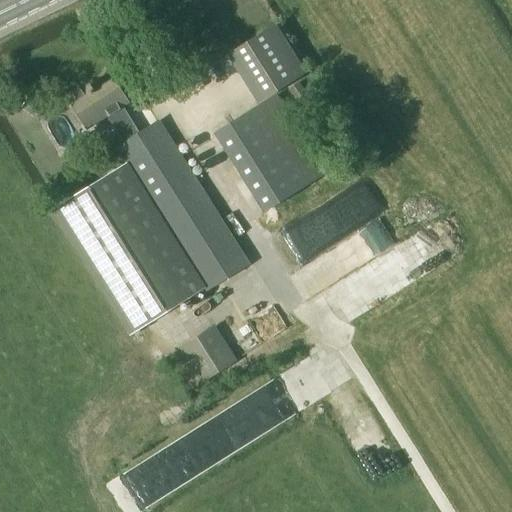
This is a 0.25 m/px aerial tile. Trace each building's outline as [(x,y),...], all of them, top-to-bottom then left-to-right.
[(232,53),(262,100),(302,75),(272,27),(232,53)] [(89,86),(68,99),(86,129),(107,115),(125,144),(140,134),(122,106),(128,102),(114,81),(93,93),(89,86)] [(263,212),(326,172),(277,95),(215,135),(263,212)] [(29,98),(22,108),(31,115),(38,105),(29,98)] [(125,144),(117,149),(126,164),(53,210),(131,333),(203,287),(206,291),(248,265),(159,122),(140,134),(125,144)] [(201,384),(236,361),(215,328),(180,351),(201,384)]
